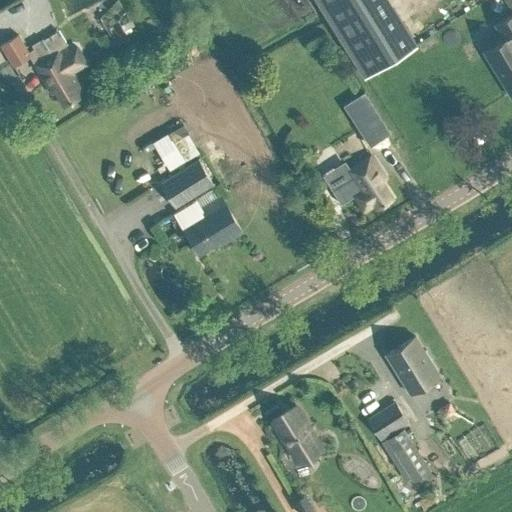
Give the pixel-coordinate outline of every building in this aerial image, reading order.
[(417,40),(392,0),(321,0),(366,72),(417,40)] [(511,11),(494,23),(503,37),(483,50),(499,76),(511,96),(511,95),(511,11)] [(29,55),(33,62),(51,92),(55,90),(63,105),(83,93),(71,71),(86,62),(76,45),(61,54),(58,48),(67,43),(58,29),(43,38),(42,37),(32,43),(34,48),(30,51),(18,33),(0,44),(14,65),(29,55)] [(123,29),(110,37),(115,45),(128,37),(123,29)] [(363,90),(343,103),(355,121),(374,109),(375,108),(363,90)] [(390,138),(374,114),(357,125),(373,149),(390,138)] [(154,135),(171,164),(202,146),(185,117),(154,135)] [(354,193),(363,207),(373,201),(376,205),(391,196),(379,179),(384,176),(370,155),(346,169),(359,190),(354,193)] [(175,205),(196,193),(213,182),(199,158),(160,180),(175,205)] [(241,230),(220,194),(200,207),(204,214),(183,227),(198,253),(225,236),(227,239),(241,230)] [(422,348),(414,334),(384,352),(408,391),(438,373),(429,360),(430,357),(425,348),(422,348)] [(437,407),(442,416),(456,408),(459,414),(463,412),(454,397),(437,407)] [(367,417),(382,438),(409,419),(395,398),(367,417)] [(295,404),(271,419),(296,460),(320,445),(295,404)] [(386,437),(413,479),(429,469),(403,427),(386,437)] [(303,493),(293,499),(301,511),(309,511),(312,510),(303,493)]
